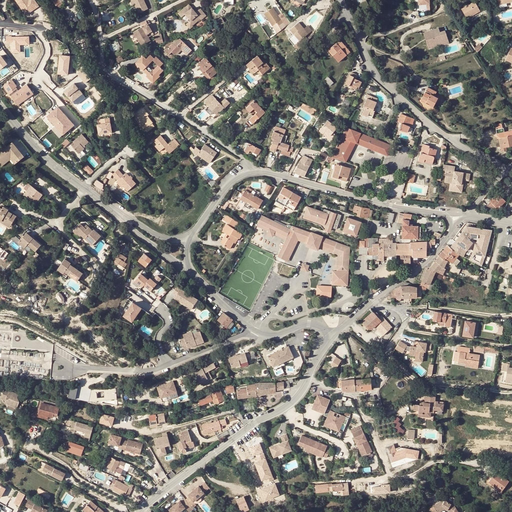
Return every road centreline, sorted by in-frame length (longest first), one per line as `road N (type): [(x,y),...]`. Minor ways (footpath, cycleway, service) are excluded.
road 1 (residential): [(340,0),(380,80),(436,132),(506,171)]
road 2 (residential): [(99,39),(106,72),(241,156),(246,173)]
road 3 (residential): [(511,392),(415,379),(388,353),(402,313),(371,302)]
road 4 (tertiary): [(441,213),(246,173)]
road 5 (tertiary): [(140,511),(283,408)]
road 6 (tertiary): [(98,197),(192,275)]
